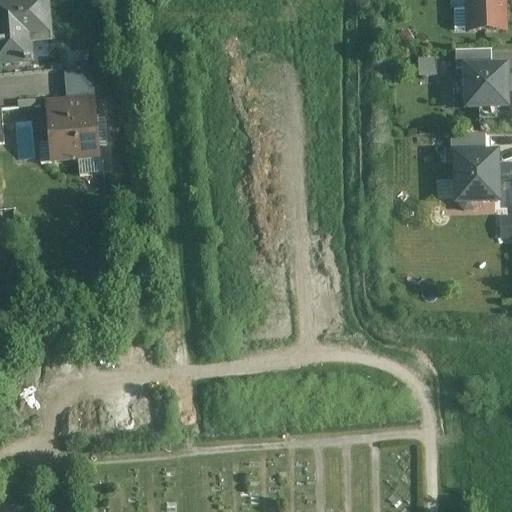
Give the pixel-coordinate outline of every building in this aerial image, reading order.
[(54,40),(51,0),(0,0),(0,58),(36,56),(34,41),(54,40)] [(511,0),(474,0),(476,35),(511,34),(511,0)] [(511,67),(475,69),(477,114),(511,113),(511,67)] [(96,99),(48,104),(53,162),(102,157),(96,99)] [(511,210),(511,196),(510,155),(457,157),(459,213),(511,210)] [(511,237),(511,218),(500,219),(501,238),(511,237)]
